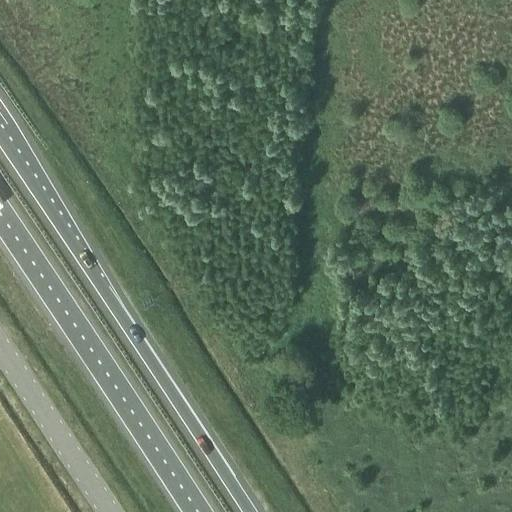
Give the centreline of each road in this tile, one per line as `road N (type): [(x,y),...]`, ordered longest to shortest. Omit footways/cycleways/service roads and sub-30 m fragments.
road 1 (trunk): [(248,511),(0,139)]
road 2 (trunk): [(0,214),(197,511)]
road 3 (tertiary): [(106,511),(0,344)]
